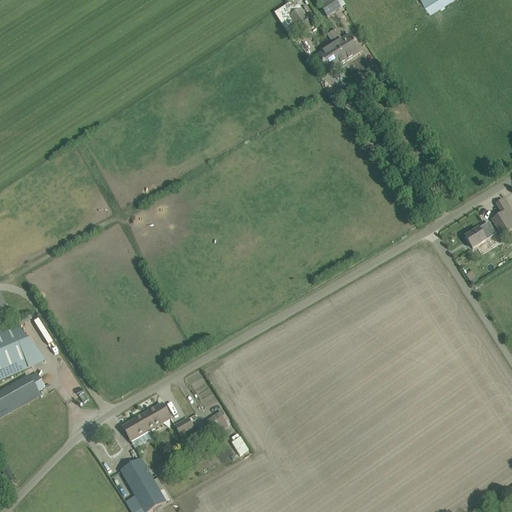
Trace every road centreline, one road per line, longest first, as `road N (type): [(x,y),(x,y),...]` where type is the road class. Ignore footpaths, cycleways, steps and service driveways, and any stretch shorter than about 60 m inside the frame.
road 1 (unclassified): [(7,511),(97,427),(429,233)]
road 2 (unclassified): [(511,364),(429,233)]
